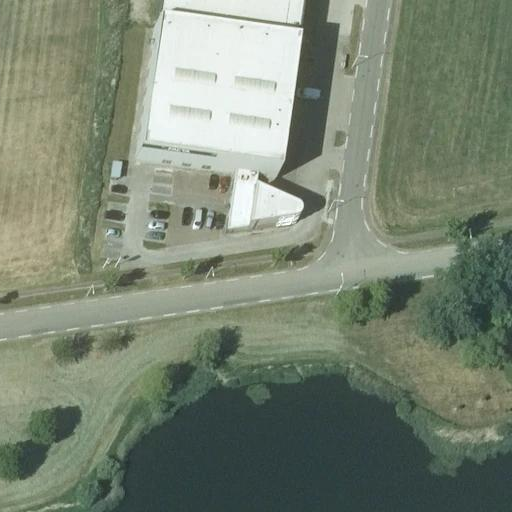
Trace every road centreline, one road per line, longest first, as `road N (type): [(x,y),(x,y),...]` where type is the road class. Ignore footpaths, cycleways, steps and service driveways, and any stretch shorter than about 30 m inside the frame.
road 1 (unclassified): [(0,326),(344,275)]
road 2 (unclassified): [(381,0),(344,275)]
road 3 (unclassified): [(344,275),(511,250)]
